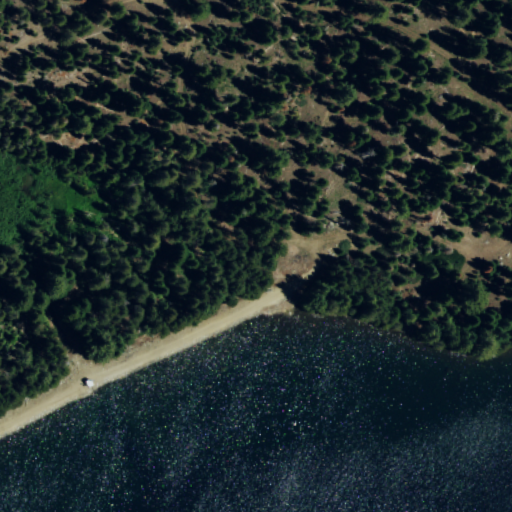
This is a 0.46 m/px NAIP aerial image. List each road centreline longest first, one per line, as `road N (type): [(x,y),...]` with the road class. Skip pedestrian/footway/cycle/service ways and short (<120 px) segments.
road 1 (track): [(0,56),(128,0),(307,5),(426,42),(511,111),(510,231),(495,241),(369,231),(315,238),(312,270),(295,281),(181,341),(81,378),(73,391),(0,427)]
road 2 (track): [(174,0),(192,40),(186,138),(210,212),(224,231),(247,238),(315,238)]
